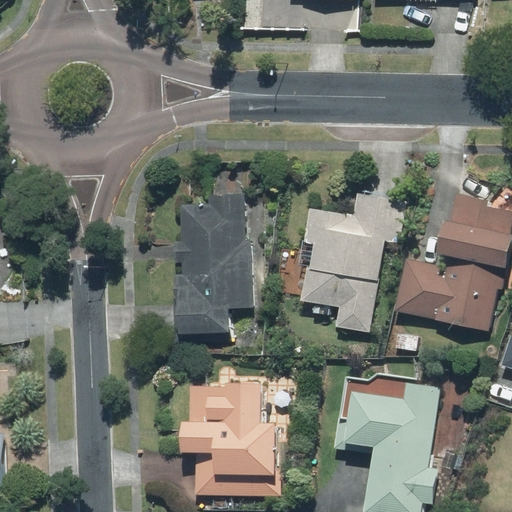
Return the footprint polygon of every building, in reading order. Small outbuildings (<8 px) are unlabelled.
[(183,265),(174,265),(177,346),(234,344),(232,314),(254,313),(250,243),(246,243),(244,195),(214,197),(215,208),(181,210),(183,265)] [(353,219),(311,214),(307,251),(312,251),(310,274),(294,272),(290,307),(339,313),(337,331),(376,335),(390,204),(355,200),(353,219)] [(511,241),(508,241),(511,222),(511,215),(457,204),(452,230),(446,229),(440,260),(451,262),(449,273),(409,265),(399,314),(438,322),(436,329),(491,340),(504,276),(508,277),(511,259),(511,241)] [(264,392),(191,388),(188,429),(182,429),(181,459),(199,460),(197,496),(275,501),(279,431),(262,430),(264,392)] [(432,473),(439,393),(408,390),(407,402),(354,397),(352,421),(341,420),(338,449),(377,452),(372,511),(423,511),(424,509),(436,510),(439,473),(432,473)]
